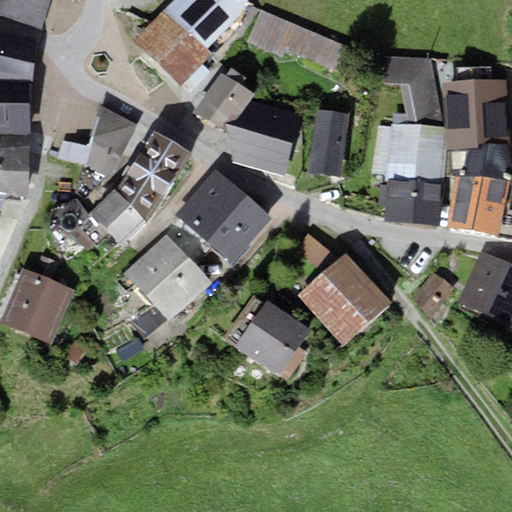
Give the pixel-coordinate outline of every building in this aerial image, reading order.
[(50,0),(0,0),(0,13),(42,28),(50,0)] [(175,0),(134,41),(180,85),(181,83),(190,93),(210,71),(203,63),(211,56),(219,63),(245,29),(257,8),(246,4),(248,0),(175,0)] [(326,36),(261,8),(246,41),(282,57),(286,50),(314,62),(326,36)] [(36,40),(0,30),(0,77),(28,80),(31,81),(36,40)] [(352,48),(326,36),(314,62),(341,74),(352,48)] [(430,58),(383,56),(382,83),(401,84),(405,113),(392,113),(392,124),(439,130),(430,58)] [(223,72),(196,111),(227,133),(233,125),(249,100),(254,94),(241,85),(246,77),(231,67),(226,75),(223,72)] [(28,80),(0,79),(0,133),(30,133),(28,80)] [(502,79),(443,81),(447,150),(488,148),(489,144),(504,144),(502,79)] [(304,116),(249,100),(233,125),(243,127),(234,157),(232,162),(287,178),(304,116)] [(138,125),(100,105),(89,145),(84,164),(108,178),(138,125)] [(350,113),(317,109),(309,173),(342,177),(350,113)] [(392,128),(378,126),(370,174),(386,175),(385,180),(391,180),(444,184),(443,130),(439,130),(392,124),(392,128)] [(233,125),(227,133),(234,157),(243,127),(233,125)] [(192,153),(154,131),(114,189),(148,221),(192,153)] [(84,164),(89,145),(62,140),(58,159),(84,164)] [(482,177),(458,173),(448,227),(509,238),(511,228),(511,211),(504,209),(510,182),(511,181),(511,166),(510,155),(507,144),(504,144),(489,144),(488,148),(482,177)] [(29,148),(0,148),(0,191),(4,192),(26,197),(29,148)] [(108,178),(84,164),(75,192),(86,198),(108,178)] [(216,170),(176,216),(181,220),(211,246),(231,263),(271,217),(216,170)] [(444,184),(391,180),(386,221),(440,226),(444,184)] [(148,221),(114,189),(92,214),(88,220),(79,229),(94,245),(98,247),(113,236),(123,244),(148,221)] [(48,227),(57,249),(72,235),(79,229),(88,220),(74,200),(54,208),(48,227)] [(211,246),(181,220),(167,234),(194,262),(211,246)] [(79,229),(72,235),(87,251),(94,245),(79,229)] [(167,234),(122,273),(155,306),(131,322),(145,341),(213,282),(194,262),(167,234)] [(334,256),(308,234),(295,249),(321,271),(334,256)] [(346,251),(298,293),(343,344),(391,301),(346,251)] [(511,266),(481,252),(457,302),(511,327),(511,266)] [(36,273),(22,267),(0,322),(0,323),(51,344),(74,289),(51,280),(58,263),(42,257),(36,273)] [(433,273),(412,298),(430,320),(453,286),(433,273)] [(237,344),(236,346),(287,381),(307,352),(299,347),(311,329),(268,299),(265,303),(254,296),(226,336),(237,344)] [(138,338),(115,350),(122,362),(145,349),(138,338)] [(77,339),(63,353),(75,365),(89,351),(77,339)]
